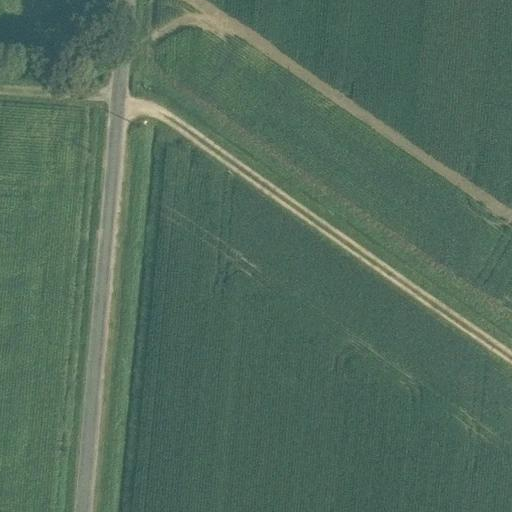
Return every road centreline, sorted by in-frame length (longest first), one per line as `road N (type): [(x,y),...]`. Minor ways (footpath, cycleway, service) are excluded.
road 1 (track): [(0,89),(157,107),(511,350)]
road 2 (unclassified): [(128,0),(83,511)]
